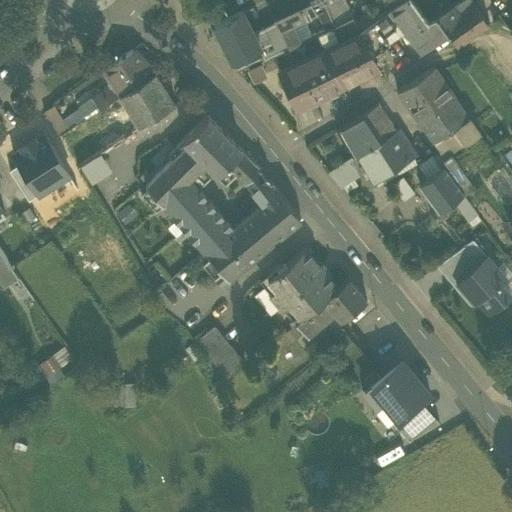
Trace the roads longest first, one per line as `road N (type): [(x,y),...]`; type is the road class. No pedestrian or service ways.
road 1 (tertiary): [(511,442),(274,154)]
road 2 (tertiary): [(274,154),(225,96),(128,8)]
road 3 (unclassified): [(274,154),(429,61)]
